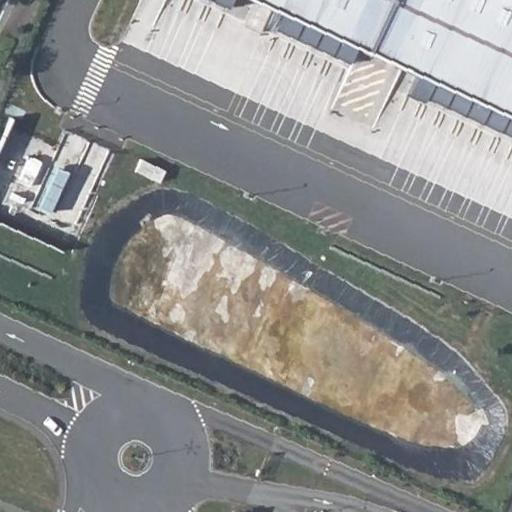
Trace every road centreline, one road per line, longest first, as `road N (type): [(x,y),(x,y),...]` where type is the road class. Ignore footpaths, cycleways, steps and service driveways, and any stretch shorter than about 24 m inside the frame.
road 1 (residential): [(167,424),(161,399),(0,327)]
road 2 (residential): [(167,424),(180,444),(178,468),(150,490),(116,479),(108,437)]
